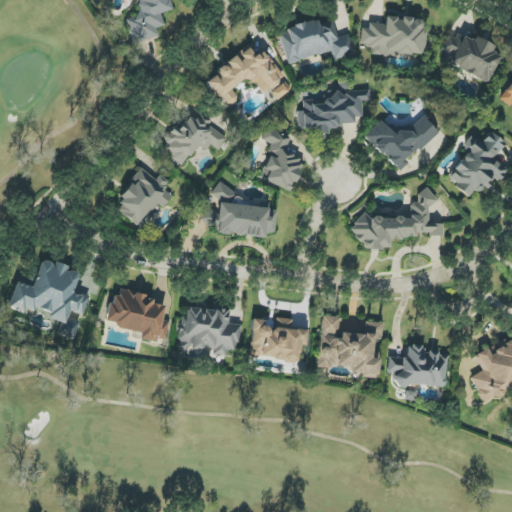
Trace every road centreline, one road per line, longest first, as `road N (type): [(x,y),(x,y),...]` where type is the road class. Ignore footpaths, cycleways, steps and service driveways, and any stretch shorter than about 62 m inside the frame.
road 1 (residential): [(0,259),(221,19),(267,0),(502,12),(511,19)]
road 2 (residential): [(49,210),(136,257),(401,288),(480,263),(511,222)]
